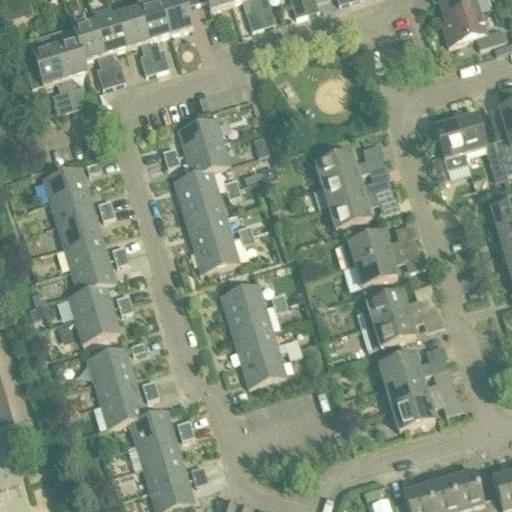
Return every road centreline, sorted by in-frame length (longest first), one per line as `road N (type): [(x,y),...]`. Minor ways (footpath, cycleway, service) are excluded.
road 1 (residential): [(375,23),(235,65),(236,81),(114,118),(192,389),(212,398),(242,490),(312,511)]
road 2 (residential): [(491,435),(396,117),(399,97)]
road 3 (residential): [(316,511),(332,484),(491,435)]
